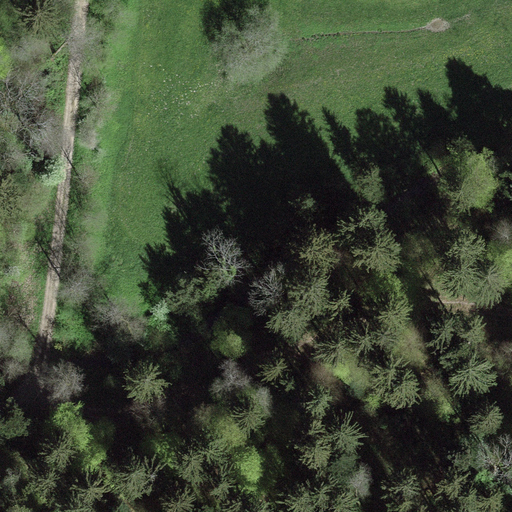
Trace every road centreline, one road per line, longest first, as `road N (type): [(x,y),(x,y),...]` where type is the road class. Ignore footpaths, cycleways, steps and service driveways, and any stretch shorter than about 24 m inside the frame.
road 1 (track): [(32,404),(100,413),(158,408),(371,314),(416,306),(511,311)]
road 2 (track): [(32,404),(90,0)]
road 3 (track): [(62,408),(129,511)]
